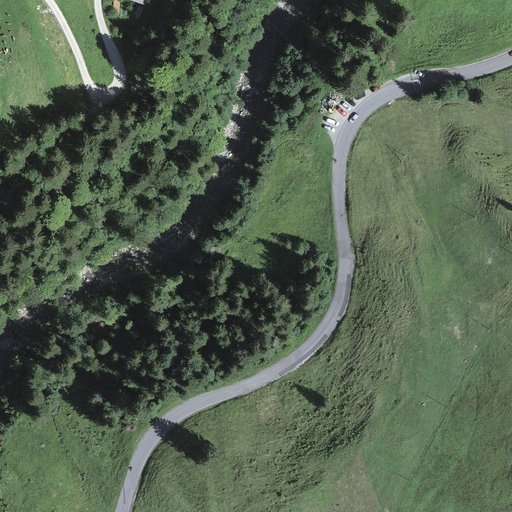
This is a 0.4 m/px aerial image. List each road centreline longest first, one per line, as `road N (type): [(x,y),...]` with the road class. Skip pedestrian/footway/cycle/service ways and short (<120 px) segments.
road 1 (tertiary): [(511,58),(397,90),(361,111),(339,162),(345,260),(333,314),(288,363),(164,424),(141,453),(122,511)]
road 2 (track): [(48,0),(97,112)]
